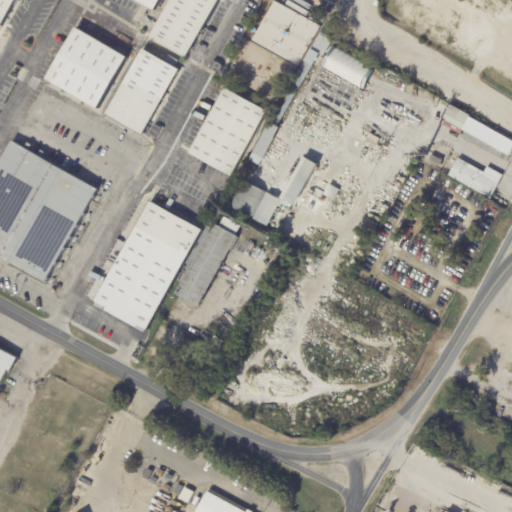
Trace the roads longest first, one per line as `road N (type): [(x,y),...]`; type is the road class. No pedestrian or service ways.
road 1 (residential): [(0,298),(372,487)]
road 2 (residential): [(495,273),(357,511)]
